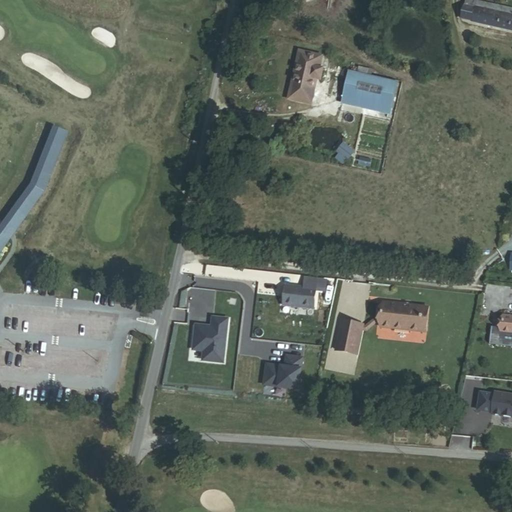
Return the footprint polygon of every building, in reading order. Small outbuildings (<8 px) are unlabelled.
[(511,31),(511,9),(468,0),(467,0),(463,21),(511,31)] [(310,107),(316,83),(322,84),(325,72),(318,70),(320,61),(306,58),(296,104),(310,107)] [(392,110),(399,84),(351,73),(345,99),(392,110)] [(391,116),(392,110),(345,99),(343,105),(391,116)] [(0,262),(48,204),(76,144),(59,136),(32,193),(0,233),(0,262)] [(285,308),(315,312),(318,294),(319,281),(306,280),(305,289),(287,287),(285,308)] [(318,294),(327,295),(328,283),(319,281),(318,294)] [(425,307),(384,302),(381,328),(423,332),(425,307)] [(511,316),(504,315),(501,339),(503,342),(511,343),(511,316)] [(225,361),(230,318),(215,316),(214,325),(214,328),(211,328),(211,325),(198,324),(195,348),(206,350),(205,359),(225,361)] [(358,356),(364,326),(343,322),(337,351),(358,356)] [(302,389),(306,358),(290,355),(288,366),(288,368),(284,367),(285,366),(270,364),(267,384),(302,389)] [(499,395),(484,392),(481,409),(491,410),(491,408),(496,409),(496,411),(496,413),(511,415),(511,393),(499,392),(499,395)]
